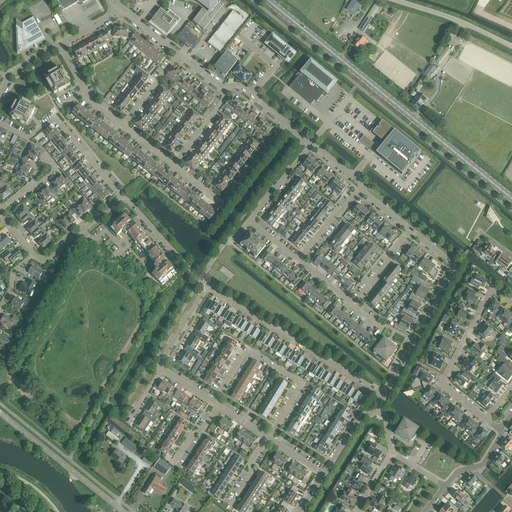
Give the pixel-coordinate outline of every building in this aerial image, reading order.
[(55,0),(62,12),(78,3),(79,4),(81,3),(81,4),(82,4),(88,0),(55,0)] [(224,4),(217,0),(199,0),(199,2),(210,10),(207,13),(202,9),(192,22),(203,31),(224,4)] [(347,8),(346,9),(347,10),(348,11),(349,11),(354,15),(359,8),(360,5),(353,0),(348,8),(347,8)] [(150,23),(167,36),(180,20),(169,11),(167,14),(160,9),(150,23)] [(371,11),(359,29),(363,32),(364,32),(375,14),(371,11)] [(18,54),(21,53),(34,45),(36,49),(38,48),(36,44),(45,39),(33,18),(22,24),(16,19),(16,20),(18,54)] [(120,38),(121,29),(120,29),(114,28),(114,30),(107,33),(111,39),(113,38),(115,38),(119,38),(120,38)] [(130,41),(134,35),(128,31),(128,30),(122,29),(121,29),(120,38),(122,38),(126,39),(127,39),(130,41)] [(184,29),(177,37),(184,43),(192,49),(199,40),(191,34),(184,29)] [(107,33),(107,32),(102,35),(107,45),(108,45),(107,43),(111,41),(111,39),(107,33)] [(97,38),(102,46),(106,44),(107,45),(102,35),(97,38)] [(130,41),(129,42),(132,45),(131,46),(132,47),(139,38),(135,35),(134,35),(130,41)] [(266,44),(276,53),(288,62),(294,54),(273,36),(266,44)] [(360,36),(352,45),(358,49),(360,46),(361,46),(363,44),(365,46),(368,42),(360,36)] [(102,46),(97,38),(93,40),(98,50),(99,50),(98,49),(102,46)] [(137,49),(144,42),(139,38),(132,47),(133,47),(134,46),(137,49)] [(98,50),(93,40),(88,43),(93,52),(96,49),(97,51),(98,50)] [(141,53),(148,45),(144,42),(137,49),(141,52),(140,53),(141,53)] [(93,52),(88,43),(83,46),(89,55),(89,54),(93,52)] [(146,56),(152,48),(148,45),(141,53),(141,54),(142,53),(146,56)] [(89,55),(83,46),(78,49),(83,57),(87,55),(88,56),(89,55)] [(446,47),(435,62),(439,65),(450,51),(446,47)] [(149,60),(156,51),(152,48),(146,56),(149,58),(148,60),(149,60)] [(83,57),(78,49),(73,51),(78,60),(79,61),(80,60),(79,59),(83,57)] [(156,51),(149,60),(150,61),(151,60),(155,63),(160,55),(156,51)] [(214,67),(217,70),(216,71),(219,73),(220,72),(225,77),(238,61),(226,51),(214,67)] [(160,55),(155,63),(158,65),(157,66),(158,67),(159,66),(165,58),(160,55)] [(310,62),(290,87),(311,105),(315,101),(316,102),(323,95),(325,96),(327,94),(336,82),(310,62)] [(431,65),(423,75),(428,79),(431,75),(431,74),(432,72),(433,73),(436,68),(431,65)] [(138,75),(136,77),(144,84),(148,79),(147,79),(147,78),(149,76),(138,67),(135,71),(137,73),(138,75)] [(166,76),(175,83),(182,74),(173,67),(166,76)] [(240,79),(245,83),(251,75),(243,69),(241,67),(240,67),(234,74),(239,78),(240,79)] [(46,83),(51,91),(52,91),(54,95),(58,92),(58,93),(64,89),(66,88),(70,85),(68,81),(64,73),(63,73),(61,69),(45,78),(47,82),(46,83)] [(182,74),(175,83),(181,88),(188,80),(186,78),(186,77),(182,74)] [(133,81),(140,87),(141,88),(144,84),(136,77),(133,81)] [(188,80),(181,88),(188,93),(195,84),(191,81),(190,81),(188,80)] [(129,85),(137,92),(138,92),(141,88),(140,87),(133,81),(129,85)] [(419,81),(414,88),(417,90),(422,83),(419,81)] [(195,84),(188,93),(194,98),(201,90),(198,88),(199,87),(195,84)] [(337,84),(319,108),(327,115),(345,91),(337,84)] [(126,90),(134,96),(135,96),(138,92),(137,92),(129,85),(126,90)] [(158,94),(158,95),(167,101),(172,95),(162,88),(158,94)] [(123,94),(130,100),(131,101),(135,96),(134,96),(126,90),(123,94)] [(201,90),(194,98),(200,103),(207,94),(203,91),(201,90)] [(119,98),(127,104),(128,105),(131,101),(130,100),(123,94),(119,98)] [(154,101),(162,107),(167,101),(158,95),(158,94),(155,98),(156,99),(154,101)] [(207,94),(200,103),(207,108),(214,99),(207,94)] [(418,109),(426,99),(419,94),(418,95),(416,94),(414,97),(416,98),(411,104),(418,109)] [(224,106),(233,113),(240,104),(231,96),(224,106)] [(116,103),(125,109),(128,105),(127,104),(119,98),(116,103)] [(13,119),(22,124),(22,123),(26,125),(28,121),(29,121),(33,113),(35,109),(31,107),(31,106),(23,102),(22,102),(18,100),(10,116),(14,118),(13,119)] [(148,106),(158,113),(162,107),(154,101),(152,103),(151,102),(148,106)] [(113,107),(121,114),(125,109),(116,103),(113,107)] [(240,104),(233,113),(240,118),(246,109),(244,108),(245,107),(240,104)] [(79,105),(72,114),(77,118),(84,109),(79,105)] [(145,113),(153,119),(158,113),(148,106),(146,110),(146,111),(145,113),(145,112),(145,113)] [(84,109),(77,118),(81,121),(88,112),(84,109)] [(246,109),(240,118),(246,123),(253,113),(249,110),(248,111),(246,109)] [(185,116),(195,123),(199,117),(190,110),(185,116)] [(88,112),(81,121),(86,125),(93,116),(88,112)] [(139,118),(148,125),(153,119),(145,113),(144,113),(145,113),(143,115),(142,114),(139,118)] [(253,113),(246,123),(252,128),(259,119),(257,118),(257,117),(253,113)] [(93,116),(86,125),(91,129),(91,128),(98,120),(93,116)] [(181,122),(189,128),(191,126),(192,127),(195,123),(185,116),(181,122)] [(217,122),(227,129),(231,123),(222,116),(217,122)] [(144,131),(148,125),(139,118),(134,124),(144,131)] [(91,128),(96,132),(103,123),(98,119),(98,120),(91,128)] [(259,119),(252,128),(259,133),(266,123),(262,120),(261,121),(259,119)] [(416,157),(420,153),(420,152),(419,153),(382,122),(382,121),(382,122),(378,126),(379,126),(377,128),(377,127),(372,133),(385,144),(377,154),(402,174),(401,175),(402,175),(409,166),(407,165),(409,163),(410,165),(415,159),(415,158),(416,157)] [(176,128),(185,135),(188,131),(189,128),(181,122),(176,128)] [(214,128),(222,135),(227,129),(217,122),(215,126),(214,128)] [(103,123),(96,132),(101,136),(108,127),(103,123)] [(266,123),(259,133),(265,138),(272,129),(266,123)] [(44,133),(47,137),(56,130),(52,126),(44,133)] [(108,127),(101,136),(105,139),(112,130),(108,127)] [(172,134),(180,140),(182,138),(182,139),(185,135),(176,128),(172,134)] [(208,134),(217,141),(222,135),(214,128),(212,131),(211,130),(208,134)] [(56,130),(47,137),(51,141),(59,134),(56,130)] [(112,130),(105,139),(110,143),(117,135),(117,134),(112,130)] [(59,134),(51,141),(54,146),(62,139),(59,134)] [(167,140),(176,147),(179,143),(178,142),(180,140),(172,134),(167,140)] [(204,140),(213,147),(217,141),(208,134),(205,138),(206,138),(204,140)] [(110,143),(115,147),(121,138),(117,135),(110,143)] [(364,136),(360,141),(371,150),(375,145),(372,143),(366,138),(364,136)] [(121,138),(115,147),(119,151),(126,142),(121,138)] [(245,144),(254,151),(259,145),(250,138),(245,144)] [(62,139),(54,146),(58,150),(66,143),(62,139)] [(171,153),(176,147),(167,140),(162,146),(171,153)] [(199,146),(208,153),(213,147),(204,140),(203,142),(202,142),(199,146)] [(126,142),(119,151),(124,155),(131,146),(126,142)] [(66,143),(58,150),(61,154),(69,147),(66,143)] [(30,150),(28,153),(37,157),(39,152),(34,149),(36,147),(30,144),(27,149),(30,150)] [(240,151),(248,157),(250,155),(250,156),(254,151),(245,144),(240,151)] [(131,146),(124,155),(129,158),(136,149),(131,146)] [(195,152),(204,159),(208,153),(199,146),(196,149),(197,150),(195,152)] [(69,147),(61,154),(64,158),(73,151),(69,147)] [(129,158),(134,161),(141,153),(136,149),(129,158)] [(73,151),(64,158),(68,162),(76,155),(73,151)] [(235,157),(244,164),(247,160),(246,159),(248,157),(240,151),(235,157)] [(190,158),(199,165),(204,159),(195,152),(193,154),(190,158)] [(24,154),(22,159),(27,163),(29,160),(34,163),(37,157),(28,153),(27,156),(24,154)] [(141,153),(134,161),(139,165),(146,156),(141,153)] [(76,155),(68,162),(71,167),(80,160),(76,155)] [(146,156),(139,165),(143,169),(150,160),(146,156)] [(230,163),(238,170),(240,168),(241,168),(244,164),(235,157),(230,163)] [(194,171),(199,165),(190,158),(185,164),(194,171)] [(303,166),(307,169),(306,170),(307,171),(314,162),(309,158),(308,159),(306,158),(301,164),(303,166)] [(18,164),(16,167),(20,169),(28,173),(31,168),(26,165),(27,163),(22,159),(19,165),(18,164)] [(150,160),(143,169),(148,173),(155,164),(150,160)] [(73,169),(77,173),(85,166),(82,162),(73,169)] [(314,162),(307,171),(309,171),(313,174),(314,175),(319,169),(318,167),(319,166),(314,162)] [(225,170),(234,177),(237,173),(236,172),(238,170),(230,163),(225,170)] [(155,164),(148,173),(153,176),(160,167),(155,164)] [(85,166),(77,173),(80,177),(89,171),(85,166)] [(16,170),(13,175),(19,178),(20,176),(25,178),(28,173),(20,169),(16,167),(15,170),(16,170)] [(160,167),(153,176),(158,180),(165,171),(160,167)] [(316,177),(320,180),(319,181),(320,182),(327,173),(322,169),(321,170),(319,169),(314,175),(316,176),(316,177)] [(220,176),(228,183),(230,181),(231,181),(234,177),(225,170),(220,176)] [(89,171),(80,177),(84,182),(92,175),(89,171)] [(327,173),(320,182),(321,182),(322,181),(326,185),(326,184),(328,186),(333,180),(331,178),(332,177),(327,173)] [(92,175),(84,182),(87,186),(96,179),(92,175)] [(169,175),(162,183),(167,187),(174,178),(169,175)] [(56,180),(62,187),(65,185),(66,187),(68,186),(70,188),(73,185),(71,183),(67,178),(64,180),(61,176),(56,180)] [(226,185),(228,183),(220,176),(213,185),(222,192),(227,185),(226,185)] [(293,182),(295,183),(296,183),(301,187),(304,183),(297,177),(293,182)] [(174,178),(167,187),(172,191),(179,182),(174,178)] [(96,179),(87,186),(91,190),(99,183),(96,179)] [(55,188),(53,190),(57,195),(64,189),(62,187),(56,180),(51,183),(55,188)] [(329,187),(333,191),(333,192),(333,193),(341,184),(336,180),(334,181),(333,180),(328,186),(330,187),(329,187)] [(179,182),(172,191),(176,195),(183,186),(179,182)] [(99,183),(91,190),(94,194),(102,187),(99,183)] [(292,187),(299,193),(303,188),(301,187),(296,183),(295,183),(292,187)] [(341,184),(333,193),(334,193),(335,192),(339,195),(341,197),(346,191),(344,189),(346,188),(341,184)] [(10,189),(6,185),(1,189),(3,192),(0,194),(0,196),(3,200),(10,194),(8,191),(10,189)] [(183,186),(176,195),(181,198),(188,189),(183,186)] [(42,191),(48,198),(51,201),(54,199),(53,198),(57,195),(53,190),(50,192),(47,187),(42,191)] [(102,187),(94,194),(98,198),(106,191),(102,187)] [(289,191),(296,197),(299,193),(292,187),(289,191)] [(188,189),(181,198),(186,202),(193,193),(188,189)] [(106,191),(98,198),(101,203),(102,202),(104,204),(109,199),(108,197),(110,196),(111,195),(107,190),(106,191)] [(43,206),(47,203),(48,204),(51,201),(48,198),(42,191),(38,195),(41,199),(39,201),(43,206)] [(292,201),(296,197),(289,191),(285,196),(292,201)] [(186,202),(190,206),(191,206),(197,197),(198,197),(193,193),(186,202)] [(282,200),(289,205),(291,207),(294,203),(292,201),(285,196),(282,200)] [(191,206),(190,206),(195,210),(202,201),(197,197),(191,206)] [(81,204),(78,206),(84,214),(89,210),(85,206),(88,204),(83,199),(79,202),(81,204)] [(324,199),(320,203),(329,210),(333,206),(326,200),(324,199)] [(279,204),(286,210),(289,205),(282,200),(279,204)] [(202,201),(195,210),(200,214),(207,205),(202,201)] [(320,203),(317,207),(319,209),(326,214),(329,210),(320,203)] [(275,208),(282,214),(286,210),(279,204),(275,208)] [(207,205),(200,214),(204,217),(211,208),(207,205)] [(352,213),(356,216),(356,217),(356,218),(364,209),(359,205),(358,206),(356,205),(353,208),(351,211),(353,212),(352,213)] [(20,212),(16,216),(20,221),(29,213),(23,206),(18,210),(20,212)] [(70,210),(74,215),(76,213),(80,218),(84,214),(78,206),(76,208),(74,206),(70,210)] [(211,208),(204,217),(209,221),(216,212),(211,208)] [(272,212),(279,218),(282,214),(275,208),(272,212)] [(315,213),(322,219),(326,214),(319,209),(315,213)] [(364,209),(356,218),(357,218),(358,217),(362,221),(362,220),(364,222),(369,216),(367,214),(369,213),(364,209)] [(67,216),(64,218),(70,225),(75,221),(71,217),(74,215),(70,210),(65,214),(67,216)] [(111,222),(108,225),(116,234),(117,236),(122,231),(126,235),(128,233),(129,235),(134,241),(135,242),(134,243),(135,243),(137,246),(141,250),(144,253),(147,257),(148,256),(154,263),(156,265),(154,266),(157,270),(152,275),(153,276),(162,285),(165,283),(163,281),(171,273),(173,275),(176,273),(168,263),(166,260),(166,259),(163,255),(157,248),(154,245),(152,246),(150,244),(151,243),(151,242),(150,241),(149,240),(148,240),(147,241),(146,239),(147,238),(144,234),(138,227),(134,223),(134,224),(131,221),(130,221),(122,212),(119,215),(120,217),(112,224),(111,222)] [(273,221),(275,223),(279,218),(272,212),(268,217),(273,221)] [(29,213),(20,221),(23,225),(28,222),(30,224),(35,220),(29,213)] [(312,217),(319,223),(322,219),(315,213),(312,217)] [(266,215),(263,219),(270,225),(272,227),(275,223),(273,221),(268,217),(269,216),(266,215)] [(63,216),(56,222),(60,227),(62,225),(66,229),(70,225),(64,218),(63,216)] [(365,228),(367,225),(370,227),(369,228),(370,228),(377,220),(372,216),(371,217),(369,216),(364,222),(361,226),(365,228)] [(309,221),(316,227),(319,223),(312,217),(309,221)] [(27,230),(31,234),(39,228),(36,226),(39,224),(35,220),(30,224),(32,226),(27,230)] [(377,220),(370,228),(370,229),(372,228),(376,231),(378,233),(382,226),(381,225),(382,224),(377,220)] [(310,230),(312,232),(316,227),(309,221),(305,225),(305,226),(310,230)] [(300,228),(307,234),(310,230),(305,226),(305,225),(304,224),(300,228)] [(347,224),(343,229),(350,235),(351,234),(353,236),(356,232),(354,230),(347,224)] [(378,239),(381,236),(383,237),(383,239),(390,230),(385,226),(384,228),(382,226),(378,233),(375,236),(378,239)] [(39,228),(31,234),(35,239),(39,235),(41,238),(46,234),(41,227),(39,228)] [(297,233),(304,238),(307,234),(300,228),(297,233)] [(340,233),(347,239),(350,235),(343,229),(340,233)] [(390,230),(383,239),(384,240),(385,239),(389,242),(391,243),(396,237),(394,236),(395,234),(390,230)] [(293,237),(300,243),(304,238),(297,233),(293,237)] [(336,237),(344,243),(347,239),(340,233),(336,237)] [(50,238),(46,234),(41,238),(43,240),(39,244),(43,248),(50,242),(48,240),(50,238)] [(242,247),(243,246),(248,250),(246,251),(249,253),(250,252),(255,255),(253,257),(255,259),(257,257),(265,247),(258,241),(259,240),(259,239),(259,238),(258,238),(257,238),(257,239),(256,239),(249,234),(241,244),(240,246),(242,247)] [(0,249),(1,250),(11,242),(5,235),(1,238),(0,236),(0,249)] [(290,241),(297,247),(300,243),(293,237),(290,241)] [(333,241),(340,247),(344,243),(336,237),(333,241)] [(333,241),(329,246),(334,250),(333,251),(336,253),(337,252),(339,254),(343,249),(340,247),(333,241)] [(355,260),(352,263),(361,270),(364,267),(365,267),(367,264),(370,261),(373,258),(375,255),(374,254),(377,250),(369,243),(366,247),(365,247),(363,250),(360,253),(358,256),(355,259),(355,260)] [(486,258),(485,259),(488,261),(491,258),(493,260),(497,254),(495,253),(494,252),(492,251),(492,250),(493,249),(488,245),(486,248),(485,247),(483,250),(483,251),(482,252),(482,253),(481,254),(486,258)] [(267,253),(261,259),(266,263),(266,262),(271,256),(269,254),(273,249),(272,249),(270,247),(266,252),(267,253)] [(406,256),(410,259),(409,260),(410,261),(417,252),(412,248),(411,249),(409,248),(404,254),(406,255),(406,256)] [(12,263),(22,256),(17,250),(10,255),(8,252),(2,257),(7,262),(10,260),(12,263)] [(417,252),(410,261),(411,260),(415,264),(416,263),(417,265),(422,259),(420,257),(422,256),(417,252)] [(266,262),(270,266),(279,255),(278,253),(276,256),(276,257),(277,257),(276,259),(272,255),(271,256),(266,262)] [(500,267),(501,266),(507,258),(504,256),(503,255),(502,254),(495,263),(495,264),(495,263),(500,267)] [(279,255),(270,266),(275,269),(280,262),(276,259),(277,258),(278,258),(279,258),(281,256),(279,255)] [(318,268),(319,266),(319,265),(323,261),(323,260),(316,255),(312,260),(315,262),(313,264),(318,268)] [(323,261),(319,265),(319,266),(323,269),(329,262),(331,259),(327,256),(325,259),(324,258),(323,260),(323,261)] [(501,266),(506,270),(511,262),(511,261),(511,262),(511,261),(510,260),(507,258),(501,266)] [(419,266),(423,270),(422,271),(423,272),(430,263),(425,259),(424,260),(422,259),(417,265),(419,266)] [(275,269),(273,271),(277,274),(279,272),(288,261),(286,260),(285,262),(285,264),(284,265),(280,262),(275,269)] [(288,261),(279,272),(283,276),(289,269),(285,266),(286,265),(288,265),(289,263),(288,261)] [(329,262),(323,269),(327,272),(333,265),(329,262)] [(430,263),(423,272),(424,272),(425,271),(429,274),(431,276),(430,276),(434,280),(438,272),(434,268),(435,267),(430,263)] [(333,265),(327,272),(332,276),(337,269),(333,265)] [(392,269),(399,275),(402,271),(395,265),(392,269)] [(32,266),(28,273),(38,279),(42,272),(32,266)] [(289,269),(283,276),(287,279),(296,268),(295,267),(293,269),(293,270),(292,272),(289,269)] [(296,268),(287,279),(291,283),(296,276),(297,277),(297,276),(293,272),(294,271),(295,272),(296,272),(298,269),(296,268)] [(337,269),(332,276),(336,279),(341,272),(337,269)] [(389,273),(396,279),(399,275),(392,269),(389,273)] [(341,272),(336,279),(340,282),(346,275),(341,272)] [(386,277),(392,283),(396,279),(389,273),(386,277)] [(291,283),(295,287),(301,280),(302,281),(306,276),(303,274),(299,279),(297,277),(296,276),(291,283)] [(346,275),(340,282),(344,286),(348,281),(350,279),(346,275)] [(470,284),(477,288),(478,286),(479,286),(480,286),(483,288),(487,281),(477,275),(475,280),(473,278),(470,284)] [(382,281),(391,288),(389,287),(392,283),(386,277),(382,281)] [(413,277),(411,281),(416,284),(420,287),(418,290),(417,289),(416,290),(426,295),(429,290),(428,290),(430,287),(421,282),(421,281),(413,277)] [(344,286),(342,288),(347,291),(349,289),(351,291),(355,286),(352,284),(354,282),(350,279),(348,281),(344,286)] [(34,289),(36,285),(29,281),(27,285),(24,283),(19,291),(29,297),(34,289)] [(381,287),(388,292),(391,288),(382,281),(384,283),(381,287)] [(302,292),(308,285),(305,283),(299,289),(302,292)] [(310,287),(305,294),(308,296),(313,290),(310,287)] [(378,291),(385,296),(388,292),(381,287),(378,291)] [(311,298),(316,292),(313,290),(308,296),(311,298)] [(411,293),(410,296),(421,302),(423,300),(426,295),(416,290),(416,291),(417,291),(416,294),(411,293)] [(473,306),(474,306),(478,298),(473,296),(474,293),(469,290),(465,296),(468,297),(465,301),(468,303),(473,306)] [(375,295),(381,300),(385,296),(378,291),(375,295)] [(313,301),(319,294),(316,292),(311,298),(313,301)] [(319,294),(313,301),(316,303),(321,296),(319,294)] [(371,299),(378,304),(381,300),(375,295),(371,299)] [(319,305),(324,299),(321,296),(316,303),(319,305)] [(411,302),(410,305),(409,304),(408,305),(418,310),(421,305),(420,305),(421,302),(410,296),(408,299),(411,302)] [(26,308),(29,302),(24,299),(22,302),(15,298),(11,304),(20,310),(22,306),(26,308)] [(322,307),(327,301),(324,299),(319,305),(322,307)] [(375,308),(378,304),(371,299),(368,303),(375,308)] [(327,301),(322,307),(325,310),(330,303),(327,301)] [(334,307),(328,314),(332,317),(333,317),(333,316),(338,310),(335,308),(339,303),(337,301),(333,306),(334,307)] [(208,310),(214,314),(219,305),(217,304),(216,305),(212,302),(211,305),(208,303),(203,312),(206,314),(208,310)] [(493,318),(497,313),(495,311),(499,306),(498,305),(499,304),(496,302),(495,303),(494,302),(492,304),(489,307),(490,307),(488,310),(491,312),(489,314),(490,315),(488,317),(492,320),(493,318)] [(219,305),(214,314),(220,318),(224,310),(221,308),(222,307),(219,305)] [(403,309),(402,311),(413,318),(415,315),(418,310),(408,305),(408,306),(409,306),(408,310),(403,309)] [(457,317),(464,321),(468,313),(463,311),(465,308),(459,305),(458,308),(460,309),(457,317)] [(333,316),(333,317),(337,320),(346,309),(345,308),(343,310),(343,311),(344,312),(343,313),(339,309),(338,310),(333,316)] [(346,309),(337,320),(341,323),(347,316),(343,313),(344,312),(345,312),(346,312),(348,310),(346,309)] [(224,310),(220,318),(225,321),(231,312),(228,311),(228,312),(224,310)] [(497,313),(493,318),(498,322),(500,319),(502,321),(509,313),(507,311),(506,311),(504,310),(500,315),(497,313)] [(403,317),(402,320),(400,320),(410,325),(412,320),(413,318),(402,311),(400,314),(403,317)] [(231,312),(225,321),(231,325),(236,317),(233,315),(233,314),(231,312)] [(509,313),(502,321),(505,323),(503,326),(507,329),(511,324),(509,322),(511,318),(511,316),(511,315),(509,313)] [(347,316),(341,323),(346,327),(355,316),(353,314),(351,317),(351,318),(352,319),(351,320),(347,316)] [(16,326),(19,320),(14,317),(12,320),(4,316),(1,322),(10,328),(12,323),(16,326)] [(355,316),(346,327),(350,330),(355,323),(351,320),(352,319),(353,319),(354,319),(356,317),(355,316)] [(236,317),(231,325),(237,329),(243,320),(240,318),(240,319),(236,317)] [(201,321),(198,326),(207,331),(209,326),(211,327),(214,329),(216,326),(204,318),(202,321),(201,321)] [(243,320),(237,329),(243,332),(248,324),(245,322),(245,321),(243,320)] [(405,333),(406,330),(407,331),(410,325),(400,320),(400,321),(401,322),(399,325),(395,324),(393,327),(405,333)] [(448,327),(446,331),(448,332),(447,333),(456,338),(458,335),(460,333),(459,333),(461,330),(456,327),(458,323),(453,320),(452,322),(450,321),(448,324),(451,325),(450,328),(448,327)] [(355,323),(350,330),(354,333),(363,322),(361,321),(360,323),(360,325),(361,325),(360,326),(355,323)] [(354,333),(358,337),(364,330),(360,327),(361,325),(361,326),(363,326),(364,324),(363,322),(354,333)] [(248,324),(243,332),(249,336),(255,327),(252,325),(251,326),(248,324)] [(487,337),(488,337),(489,337),(490,337),(490,336),(490,335),(489,334),(492,331),(486,325),(478,335),(484,340),(487,337)] [(196,331),(194,334),(207,341),(209,338),(204,335),(207,331),(198,326),(195,331),(196,331)] [(255,327),(249,336),(255,340),(260,332),(256,330),(257,329),(255,327)] [(369,333),(362,340),(366,344),(367,344),(372,337),(372,338),(372,337),(368,333),(369,332),(370,333),(371,333),(373,330),(371,329),(369,333)] [(364,330),(358,337),(362,340),(369,333),(369,332),(368,333),(364,330)] [(11,344),(14,340),(4,334),(3,337),(0,335),(0,343),(2,345),(1,346),(5,349),(9,342),(11,344)] [(189,341),(197,346),(200,341),(205,344),(207,341),(194,334),(193,336),(192,336),(189,341)] [(258,342),(264,345),(270,336),(267,335),(267,336),(263,334),(258,342)] [(367,344),(366,344),(370,348),(376,341),(377,342),(381,337),(378,335),(375,340),(372,338),(372,337),(367,344)] [(270,336),(264,345),(270,349),(275,341),(272,339),(272,338),(270,336)] [(441,343),(438,348),(448,354),(451,348),(450,347),(453,343),(443,337),(440,342),(441,343)] [(230,339),(227,344),(234,349),(236,346),(240,348),(241,346),(230,339)] [(384,339),(374,352),(386,362),(397,350),(391,345),(392,343),(390,342),(387,340),(386,341),(384,339)] [(187,346),(185,349),(198,356),(199,353),(196,351),(199,347),(189,341),(186,346),(187,346)] [(275,341),(270,349),(276,353),(282,344),(279,342),(278,343),(275,341)] [(506,341),(499,349),(503,352),(509,344),(506,341)] [(224,349),(235,356),(236,354),(232,351),(234,349),(227,344),(224,349)] [(282,344),(276,353),(282,356),(287,349),(283,346),(284,345),(282,344)] [(475,344),(470,350),(479,358),(485,352),(484,351),(486,348),(482,344),(479,347),(475,344)] [(183,351),(180,356),(190,362),(193,357),(196,359),(199,361),(201,358),(198,356),(185,349),(183,351)] [(221,353),(228,358),(230,355),(234,358),(235,356),(224,349),(221,353)] [(287,349),(282,356),(288,360),(293,351),(291,350),(290,351),(287,349)] [(288,360),(286,362),(292,366),(294,364),(299,356),(295,354),(296,353),(293,351),(288,360)] [(218,358),(229,365),(231,363),(227,360),(228,358),(221,353),(219,352),(216,356),(217,357),(218,358)] [(440,356),(434,353),(431,360),(433,361),(431,365),(439,370),(443,362),(438,360),(440,356)] [(177,361),(176,364),(188,371),(190,368),(187,366),(190,362),(180,356),(177,360),(177,361)] [(299,356),(294,364),(300,367),(305,358),(303,357),(302,358),(299,356)] [(503,366),(498,373),(507,380),(511,374),(511,373),(510,373),(511,370),(511,368),(507,365),(509,363),(500,356),(497,360),(503,366)] [(218,358),(215,362),(223,367),(224,364),(228,367),(229,365),(218,358),(217,357),(217,358),(218,358)] [(467,359),(462,365),(470,372),(475,366),(478,362),(472,357),(469,361),(467,359)] [(305,358),(300,367),(306,371),(311,363),(307,361),(308,360),(305,358)] [(253,360),(250,365),(258,370),(261,365),(253,360)] [(212,367),(224,374),(225,372),(221,370),(223,367),(215,362),(212,367)] [(248,370),(255,374),(258,370),(250,365),(248,370)] [(309,373),(315,377),(320,368),(318,366),(317,367),(314,365),(309,373)] [(417,366),(413,374),(417,376),(421,368),(417,366)] [(209,372),(217,376),(219,374),(222,376),(224,374),(212,367),(209,372)] [(320,368),(315,377),(321,380),(325,372),(322,370),(323,369),(320,368)] [(245,374),(252,379),(255,374),(248,370),(245,374)] [(422,382),(423,387),(428,386),(430,382),(431,383),(433,380),(426,376),(427,374),(422,370),(419,376),(422,377),(420,380),(423,381),(422,382)] [(207,376),(218,383),(219,381),(215,379),(217,376),(209,372),(207,376)] [(325,372),(321,380),(326,384),(332,375),(330,374),(329,375),(325,372)] [(245,374),(242,379),(249,384),(252,385),(254,380),(252,379),(245,374)] [(459,374),(454,380),(463,387),(466,383),(467,384),(471,378),(465,374),(463,376),(462,376),(459,374)] [(501,379),(493,374),(488,380),(491,383),(488,387),(496,394),(501,387),(502,385),(498,382),(501,379)] [(332,375),(326,384),(332,388),(337,380),(334,378),(335,377),(332,375)] [(207,376),(204,381),(211,386),(213,383),(217,385),(218,383),(207,376)] [(242,379),(239,383),(246,388),(247,388),(249,389),(252,385),(249,384),(242,379)] [(280,380),(258,415),(266,419),(287,384),(280,380)] [(337,380),(332,388),(338,391),(344,382),(341,381),(341,382),(337,380)] [(158,389),(163,392),(168,384),(163,381),(161,385),(158,383),(155,388),(157,390),(158,389)] [(344,382),(338,391),(344,395),(349,387),(346,385),(346,384),(344,382)] [(239,383),(236,388),(244,393),(244,392),(246,394),(249,389),(247,388),(246,388),(239,383)] [(168,384),(163,392),(167,395),(167,396),(169,398),(173,392),(170,391),(172,387),(168,384)] [(432,389),(428,386),(423,387),(424,388),(427,391),(424,395),(426,397),(425,399),(429,403),(433,398),(431,396),(436,390),(433,388),(432,389)] [(349,387),(344,395),(350,399),(356,390),(353,388),(352,389),(349,387)] [(233,393),(241,397),(244,393),(236,388),(233,393)] [(310,393),(321,399),(323,394),(321,393),(313,388),(310,393)] [(356,390),(350,399),(356,402),(354,405),(357,407),(360,401),(358,400),(361,395),(357,392),(358,391),(356,390)] [(484,395),(479,401),(485,407),(488,403),(488,404),(490,401),(493,397),(484,390),(481,393),(484,395)] [(173,392),(169,398),(172,399),(173,398),(177,401),(182,394),(178,391),(175,394),(173,392)] [(233,393),(230,397),(238,402),(241,397),(233,393)] [(308,397),(315,402),(315,401),(318,403),(321,399),(310,393),(308,397)] [(183,409),(184,407),(187,402),(185,400),(187,397),(182,394),(177,401),(176,403),(181,406),(180,407),(183,409)] [(436,405),(439,407),(446,398),(443,396),(442,397),(440,395),(436,400),(434,399),(430,404),(434,407),(436,405)] [(312,406),(315,402),(308,397),(305,401),(312,406)] [(151,401),(148,405),(156,410),(159,406),(164,409),(166,406),(153,398),(151,401)] [(446,398),(439,407),(441,409),(439,411),(444,415),(448,410),(446,408),(450,403),(447,401),(448,400),(446,398)] [(184,407),(186,409),(186,410),(190,413),(192,410),(192,411),(197,403),(192,400),(190,404),(187,402),(184,407)] [(302,406),(310,410),(312,412),(315,408),(312,406),(305,401),(302,406)] [(192,410),(190,413),(195,416),(196,415),(199,417),(202,411),(199,410),(202,406),(197,403),(192,411),(192,410)] [(143,413),(156,421),(158,418),(153,415),(156,410),(148,405),(145,410),(143,413)] [(337,409),(340,411),(348,416),(351,411),(343,407),(340,405),(337,409)] [(299,410),(307,415),(310,410),(302,406),(299,410)] [(448,410),(444,415),(448,418),(450,416),(453,418),(460,410),(457,408),(456,408),(454,407),(450,412),(448,410)] [(297,414),(304,419),(307,415),(299,410),(297,414)] [(460,410),(453,418),(455,420),(453,423),(458,426),(462,421),(460,419),(464,414),(461,412),(462,412),(460,410)] [(338,416),(345,420),(348,416),(340,411),(338,416)] [(141,415),(138,420),(148,426),(151,422),(154,424),(156,421),(143,413),(142,416),(141,415)] [(294,419),(302,423),(304,419),(297,414),(294,419)] [(113,416),(108,423),(126,438),(131,431),(113,416)] [(178,416),(174,422),(177,424),(184,428),(186,426),(189,428),(191,426),(180,419),(180,418),(178,416)] [(335,420),(342,424),(345,420),(338,416),(335,420)] [(217,433),(219,435),(227,423),(224,421),(225,420),(223,418),(222,420),(220,422),(218,420),(215,425),(217,427),(220,429),(217,433)] [(462,421),(458,426),(462,430),(464,427),(467,429),(474,421),(471,419),(471,420),(468,418),(464,423),(462,421)] [(291,423),(299,428),(302,423),(294,419),(291,423)] [(145,431),(148,426),(138,420),(135,425),(136,425),(134,428),(146,436),(148,433),(145,431)] [(332,424),(340,429),(342,424),(335,420),(332,424)] [(414,435),(418,429),(413,426),(409,424),(404,420),(395,434),(409,443),(411,440),(412,441),(414,439),(415,437),(414,435)] [(474,421),(467,429),(469,432),(467,434),(472,438),(476,432),(474,431),(478,426),(476,424),(476,423),(474,421)] [(330,428),(329,429),(337,433),(340,429),(332,424),(329,422),(327,427),(330,428)] [(227,423),(219,435),(221,436),(224,432),(230,435),(233,430),(231,429),(232,426),(233,425),(231,424),(230,425),(227,423)] [(289,427),(296,432),(299,428),(291,423),(289,427)] [(174,428),(185,435),(186,434),(182,431),(184,428),(177,424),(174,428)] [(171,426),(168,431),(178,438),(180,435),(184,437),(185,435),(174,428),(171,426)] [(286,432),(293,437),(296,432),(289,427),(286,432)] [(327,427),(324,431),(327,433),(334,438),(337,433),(329,429),(330,428),(327,427)] [(476,432),(472,438),(470,440),(473,442),(474,440),(476,441),(478,439),(481,441),(487,433),(486,432),(487,432),(484,429),(483,430),(482,429),(478,434),(476,432)] [(233,430),(230,435),(237,440),(242,433),(243,431),(241,430),(240,431),(238,433),(233,430)] [(168,431),(165,436),(179,445),(180,443),(176,440),(178,438),(168,431)] [(321,436),(332,442),(334,438),(332,436),(327,433),(324,431),(321,436)] [(108,432),(105,436),(115,444),(118,440),(108,432)] [(240,448),(242,450),(250,438),(247,436),(248,435),(246,433),(245,435),(242,433),(237,440),(238,441),(235,445),(237,446),(240,442),(243,444),(240,448)] [(165,436),(162,440),(172,447),(174,444),(178,446),(179,445),(165,436)] [(319,440),(329,446),(332,442),(321,436),(319,440)] [(204,442),(211,446),(212,446),(213,447),(214,446),(216,443),(214,442),(215,442),(214,441),(215,441),(212,439),(212,440),(207,437),(204,442)] [(250,438),(242,450),(244,451),(247,447),(250,449),(253,450),(256,445),(254,443),(255,441),(256,440),(254,439),(253,440),(250,438)] [(316,438),(313,443),(316,444),(319,446),(326,451),(329,446),(319,440),(316,438)] [(501,446),(501,447),(507,452),(507,451),(508,450),(510,452),(511,449),(511,439),(510,438),(509,438),(508,440),(507,440),(504,443),(503,444),(501,447),(501,446)] [(162,440),(159,445),(162,446),(173,454),(174,452),(170,449),(172,447),(162,440)] [(201,446),(208,451),(211,446),(204,442),(201,446)] [(372,443),(366,452),(374,457),(372,460),(376,462),(382,453),(375,449),(377,446),(372,443)] [(316,444),(313,449),(323,455),(326,451),(319,446),(316,444)] [(162,446),(159,451),(166,456),(168,453),(172,456),(173,454),(162,446)] [(198,451),(206,455),(208,451),(201,446),(198,451)] [(123,468),(129,460),(117,450),(111,457),(120,464),(119,464),(123,468)] [(195,455),(203,460),(206,455),(198,451),(195,455)] [(492,462),(498,467),(498,466),(499,465),(501,467),(504,463),(505,464),(509,459),(501,452),(500,453),(501,453),(499,455),(498,454),(498,455),(495,458),(495,457),(495,459),(492,461),(492,462)] [(234,458),(233,460),(240,465),(243,460),(236,456),(232,453),(230,455),(234,458)] [(271,469),(273,470),(281,458),(278,456),(279,455),(277,454),(276,455),(274,457),(272,455),(269,461),(271,462),(274,464),(271,469)] [(192,460),(200,464),(203,460),(195,455),(192,460)] [(372,469),(370,467),(373,462),(366,458),(363,457),(360,462),(363,465),(360,470),(369,475),(372,469)] [(231,463),(230,465),(237,470),(240,465),(233,460),(229,458),(227,460),(231,463)] [(281,458),(273,470),(276,471),(278,467),(281,469),(283,470),(286,465),(285,464),(286,462),(286,461),(287,460),(285,459),(284,460),(281,458)] [(160,460),(154,467),(165,475),(171,468),(160,460)] [(189,464),(197,469),(200,464),(192,460),(189,464)] [(228,467),(226,470),(234,475),(237,470),(230,465),(225,462),(224,465),(228,467)] [(193,478),(195,475),(196,475),(199,470),(197,469),(189,464),(186,469),(189,471),(187,474),(193,478)] [(287,479),(295,467),(294,466),(294,465),(292,464),(291,465),(290,467),(286,465),(283,470),(286,472),(289,474),(287,479)] [(401,480),(406,472),(397,466),(396,469),(393,467),(386,478),(392,482),(395,479),(397,480),(398,478),(399,479),(399,478),(401,480)] [(225,472),(223,475),(231,480),(234,475),(226,470),(222,467),(221,469),(225,472)] [(295,467),(287,479),(289,480),(292,476),(295,478),(292,482),(294,484),(302,472),(299,469),(299,468),(297,467),(296,468),(295,467)] [(222,477),(220,479),(228,484),(231,480),(223,475),(219,472),(218,474),(222,477)] [(261,472),(258,477),(265,482),(267,479),(271,482),(273,480),(268,477),(261,472)] [(302,472),(294,484),(296,485),(299,480),(302,482),(305,484),(308,479),(305,477),(307,475),(307,474),(305,472),(305,473),(302,472)] [(361,482),(363,477),(358,474),(355,478),(353,477),(349,484),(359,490),(363,483),(361,482)] [(418,484),(420,480),(411,475),(408,480),(405,479),(401,485),(407,489),(410,485),(413,487),(416,483),(418,484)] [(463,486),(471,493),(475,488),(474,487),(477,484),(475,482),(477,480),(471,475),(465,483),(463,486)] [(162,495),(165,491),(158,487),(161,481),(153,476),(143,493),(147,496),(152,489),(162,495)] [(219,482),(217,484),(224,489),(228,484),(220,479),(216,477),(215,479),(219,482)] [(255,482),(262,486),(264,484),(268,486),(269,484),(265,482),(258,477),(255,482)] [(216,486),(214,489),(221,494),(224,489),(217,484),(213,482),(212,484),(216,486)] [(252,486),(259,491),(261,489),(265,491),(266,489),(262,486),(255,482),(252,486)] [(218,499),(221,494),(214,489),(210,486),(210,487),(208,489),(213,491),(211,494),(218,499)] [(249,491),(256,496),(258,493),(262,496),(263,494),(259,491),(252,486),(249,491)] [(283,491),(295,499),(296,498),(297,499),(299,496),(297,496),(295,494),(299,489),(293,486),(290,491),(288,494),(284,491),(283,491)] [(352,497),(354,492),(349,489),(346,493),(344,492),(340,499),(350,505),(354,498),(352,497)] [(479,497),(482,499),(487,491),(485,489),(479,497)] [(453,497),(461,504),(462,504),(466,500),(469,497),(461,490),(459,493),(457,491),(453,497)] [(246,496),(257,503),(253,501),(255,498),(259,501),(260,499),(256,496),(249,491),(246,496)] [(283,501),(282,502),(288,506),(289,505),(291,506),(292,507),(293,504),(292,504),(295,499),(283,491),(281,495),(285,498),(283,501)] [(369,505),(379,511),(381,511),(384,506),(381,505),(385,499),(380,495),(376,502),(373,499),(369,505)] [(242,501),(250,505),(251,503),(256,506),(257,503),(246,496),(242,501)] [(176,511),(185,511),(186,511),(188,511),(189,510),(189,509),(188,508),(188,507),(182,503),(181,504),(174,499),(171,505),(178,509),(176,511)] [(239,506),(247,510),(248,508),(252,510),(254,508),(250,505),(242,501),(239,506)] [(273,508),(279,511),(288,511),(289,511),(287,511),(288,511),(285,509),(288,506),(282,502),(280,506),(278,509),(274,506),(273,508)]
